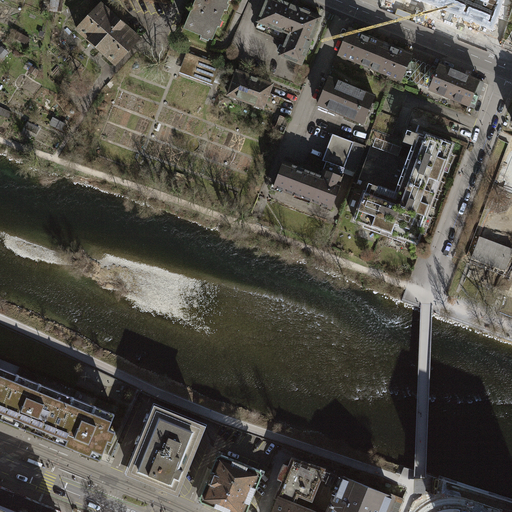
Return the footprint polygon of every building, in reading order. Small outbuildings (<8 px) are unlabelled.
[(143,34),(105,0),(98,0),(76,26),(117,63),(143,34)] [(229,0),(195,0),(186,25),(214,36),(229,0)] [(325,20),(276,0),(268,0),(258,26),(287,38),(279,58),(305,69),(325,20)] [(501,0),(425,0),(491,26),(501,0)] [(337,51),(369,65),(380,37),(348,24),(337,51)] [(412,50),(380,37),(369,65),(401,78),(412,50)] [(223,60),(189,47),(181,67),(216,80),(223,60)] [(480,78),(439,61),(428,87),(469,103),(480,78)] [(275,85),(236,71),(227,97),(265,111),(275,85)] [(379,91),(332,71),(319,101),(366,121),(379,91)] [(64,134),(68,126),(54,119),(50,127),(64,134)] [(325,161),(323,166),(340,173),(343,167),(353,141),(332,133),(322,160),(325,161)] [(397,205),(362,192),(352,220),(414,243),(451,144),(432,137),(423,134),(412,162),(413,163),(410,171),(405,169),(396,194),(401,196),(397,205)] [(365,146),(353,141),(343,167),(355,171),(365,146)] [(338,180),(340,173),(323,166),(319,175),(280,160),(270,187),(281,192),(282,189),(293,193),(292,195),(309,201),(309,200),(320,204),(320,205),(329,209),(340,181),(338,180)] [(434,219),(441,196),(434,194),(427,217),(434,219)] [(511,250),(477,237),(470,257),(503,270),(511,250)] [(0,418),(1,417),(18,375),(0,367),(0,418)] [(73,397),(18,375),(1,417),(0,418),(55,441),(56,439),(73,397)] [(56,439),(55,441),(100,459),(103,454),(108,440),(112,441),(116,432),(109,429),(115,414),(73,397),(56,439)] [(156,408),(130,471),(176,490),(202,427),(156,408)] [(245,511),(262,471),(218,453),(211,471),(213,473),(209,482),(207,482),(199,500),(229,511),(245,511)] [(278,497),(294,504),(298,494),(312,500),(324,470),(293,459),(290,468),(285,465),(282,472),(279,478),(285,480),(278,497)] [(389,495),(343,476),(332,504),(331,503),(330,505),(331,506),(328,511),(385,511),(392,496),(389,495)] [(426,493),(426,478),(414,478),(414,493),(426,493)] [(385,511),(397,511),(403,498),(390,493),(389,495),(392,496),(385,511)] [(313,511),(294,504),(278,497),(271,511),(313,511)]
